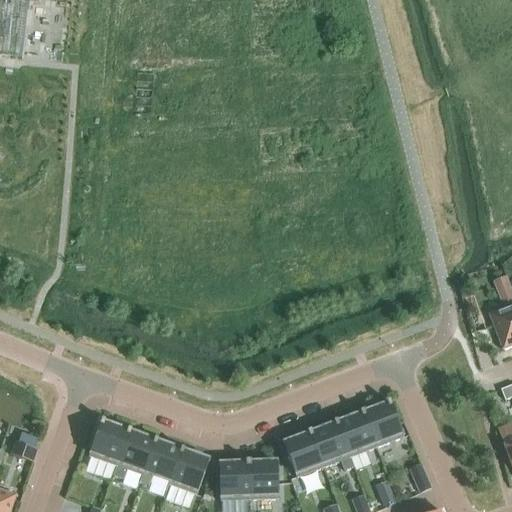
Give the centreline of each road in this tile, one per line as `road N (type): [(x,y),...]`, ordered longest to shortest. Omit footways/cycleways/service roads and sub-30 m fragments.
road 1 (residential): [(83,378),(226,425),(396,363),(451,493)]
road 2 (residential): [(83,378),(34,511)]
